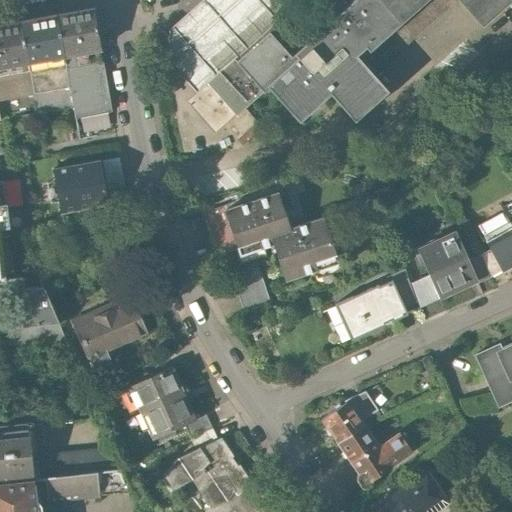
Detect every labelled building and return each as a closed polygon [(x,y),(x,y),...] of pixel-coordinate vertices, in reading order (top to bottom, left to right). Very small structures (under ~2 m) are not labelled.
[(202,88),(210,80),(275,20),(296,0),(199,0),(196,3),(156,37),(202,88)] [(378,54),(404,31),(375,0),(360,0),(304,51),(269,83),(303,120),(333,92),(358,120),(391,91),(362,58),(373,48),(378,54)] [(511,0),(375,0),(404,31),(418,44),(462,5),(481,28),(509,4),(511,7),(511,0)] [(94,13),(59,19),(66,61),(101,55),(94,13)] [(59,19),(22,26),(29,67),(66,61),(59,19)] [(275,20),(210,80),(238,111),(269,83),(304,51),(275,20)] [(3,31),(0,31),(0,72),(29,67),(22,26),(3,31)] [(511,51),(492,54),(495,74),(511,72),(511,51)] [(114,133),(101,55),(66,61),(70,88),(79,139),(114,133)] [(70,88),(66,61),(29,67),(34,94),(70,88)] [(34,94),(29,67),(0,72),(0,114),(36,109),(34,94)] [(100,164),(54,173),(61,213),(107,204),(100,164)] [(275,194),(223,211),(234,245),(267,234),(282,280),(335,263),(321,217),(286,228),(275,194)] [(511,204),(475,225),(490,251),(501,271),(511,265),(511,204)] [(466,261),(453,232),(416,250),(428,276),(438,299),(476,282),(466,261)] [(479,256),(490,277),(501,271),(490,251),(479,256)] [(466,261),(476,282),(490,277),(479,256),(466,261)] [(258,269),(232,277),(242,308),(268,300),(258,269)] [(428,276),(410,284),(419,308),(438,299),(428,276)] [(334,305),(350,340),(407,315),(391,279),(334,305)] [(4,282),(0,282),(0,300),(18,299),(20,299),(19,290),(23,290),(22,281),(4,282)] [(6,342),(65,340),(42,289),(23,290),(19,290),(20,299),(18,299),(19,324),(6,325),(6,342)] [(128,298),(70,322),(85,358),(143,333),(128,298)] [(498,344),(473,356),(498,409),(511,401),(511,344),(501,350),(498,344)] [(122,376),(127,387),(147,378),(142,367),(122,376)] [(127,387),(138,413),(181,394),(169,369),(147,378),(127,387)] [(193,420),(181,394),(138,413),(150,439),(183,425),(193,420)] [(331,442),(365,421),(348,397),(316,418),(331,442)] [(70,410),(57,411),(58,424),(71,423),(70,410)] [(205,415),(193,420),(183,425),(189,438),(211,428),(205,415)] [(375,437),(365,421),(331,442),(356,478),(404,446),(391,426),(375,437)] [(30,425),(0,427),(0,483),(35,480),(30,425)] [(217,441),(211,428),(189,438),(195,449),(217,441)] [(219,440),(217,441),(195,449),(174,459),(160,474),(172,490),(190,480),(198,492),(198,495),(202,511),(205,511),(210,510),(225,501),(232,492),(235,497),(251,486),(219,440)] [(438,511),(448,505),(425,472),(402,488),(399,484),(386,494),(388,497),(373,508),(376,511),(438,511)] [(96,475),(35,480),(37,499),(98,494),(96,475)] [(37,499),(35,480),(0,483),(0,511),(41,511),(41,507),(37,502),(37,499)] [(269,511),(251,486),(235,497),(232,492),(225,501),(210,510),(205,511),(269,511)] [(138,511),(151,501),(142,490),(131,497),(138,511)]
